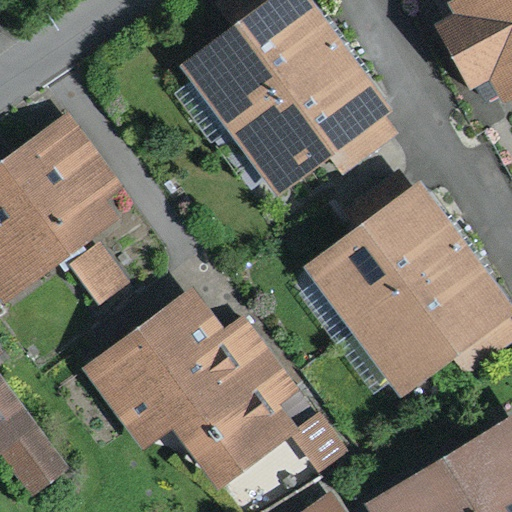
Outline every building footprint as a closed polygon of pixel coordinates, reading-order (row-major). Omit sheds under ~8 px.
[(286,0),(198,65),(240,122),(332,53),(292,0),(286,0)] [(511,0),(480,0),(461,10),(464,15),(446,24),(486,98),(511,83),(511,0)] [(374,110),(332,53),(240,122),(281,178),(374,110)] [(71,130),(0,181),(0,235),(24,268),(96,214),(82,195),(106,177),(71,130)] [(322,266),(363,322),(456,254),(414,198),(322,266)] [(162,301),(119,226),(74,252),(117,327),(162,301)] [(497,310),(456,254),(363,322),(405,379),(497,310)] [(101,371),(146,431),(167,416),(181,420),(190,433),(209,433),(230,461),(278,426),(198,318),(177,315),(101,371)] [(511,511),(511,433),(452,471),(476,511),(511,511)] [(476,511),(452,471),(387,509),(388,511),(476,511)]
